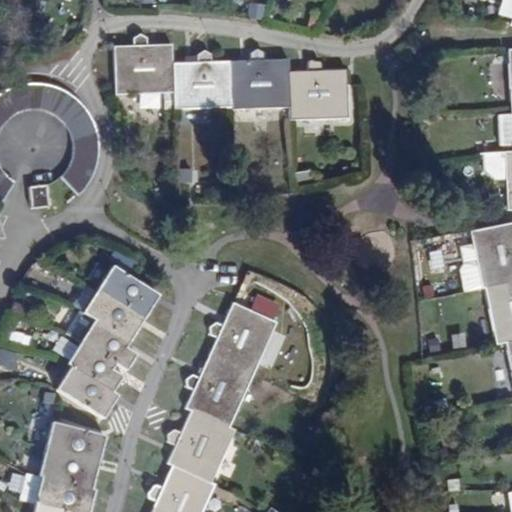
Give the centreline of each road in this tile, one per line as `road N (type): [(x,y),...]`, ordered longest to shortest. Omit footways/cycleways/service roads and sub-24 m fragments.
road 1 (residential): [(411,0),(382,46),(153,21),(102,29),(83,42),(69,74),(91,94),(106,142),(76,223)]
road 2 (residential): [(108,511),(179,313),(182,284),(118,238),(76,223)]
